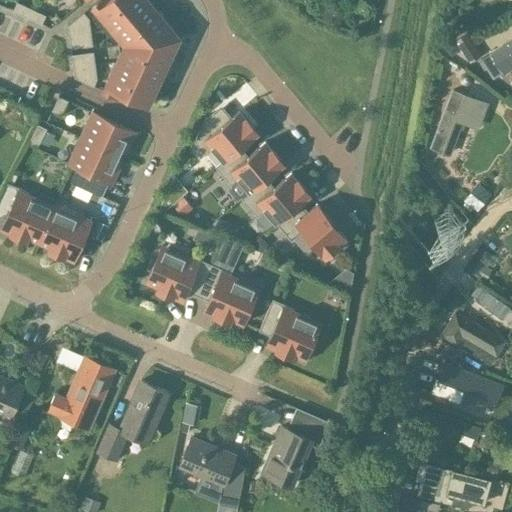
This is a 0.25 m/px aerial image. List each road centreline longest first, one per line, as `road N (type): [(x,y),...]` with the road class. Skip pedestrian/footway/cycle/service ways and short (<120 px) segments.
road 1 (residential): [(63,308),(114,261),(212,46)]
road 2 (residential): [(249,391),(63,308)]
road 3 (residential): [(355,180),(250,59),(212,46)]
